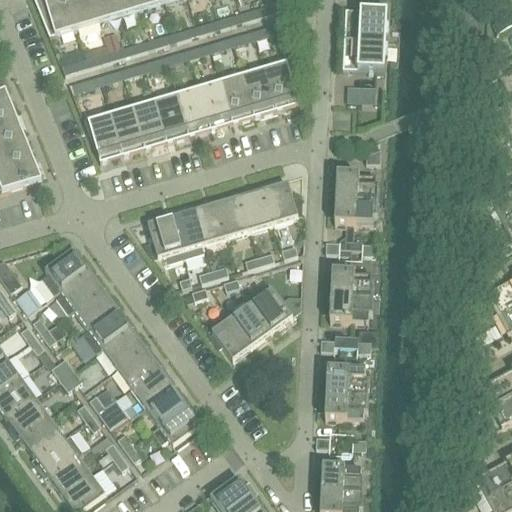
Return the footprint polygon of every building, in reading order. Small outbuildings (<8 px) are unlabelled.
[(43,1),(34,4),(49,43),(72,36),(61,0),(46,0),(43,1)] [(86,0),(61,0),(72,36),(95,29),(86,0)] [(112,0),(86,0),(95,29),(119,22),(112,0)] [(138,0),(112,0),(119,22),(143,15),(138,0)] [(163,0),(138,0),(143,15),(166,8),(163,0)] [(261,13),(264,21),(273,18),(274,19),(275,8),(274,8),(274,9),(261,13)] [(246,16),(248,25),(264,21),(261,13),(246,16)] [(222,23),(225,32),(248,25),(246,16),(222,23)] [(388,18),(346,16),(344,46),(386,48),(388,18)] [(198,30),(201,39),(225,32),(222,23),(198,30)] [(490,28),(495,38),(504,33),(499,23),(490,28)] [(278,39),(276,30),(275,29),(275,30),(252,37),(255,45),(277,38),(277,39),(278,39)] [(175,37),(178,46),(201,39),(198,30),(175,37)] [(151,44),(154,53),(178,46),(175,37),(151,44)] [(233,52),(255,45),(252,37),(231,43),(233,52)] [(209,49),(211,58),(233,52),(231,43),(209,49)] [(128,52),(130,60),(154,53),(151,44),(128,52)] [(343,76),(385,78),(386,48),(344,46),(343,76)] [(211,58),(209,49),(187,56),(190,65),(211,58)] [(107,50),(85,57),(87,64),(104,59),(109,57),(107,50)] [(104,59),(107,67),(130,60),(128,52),(109,57),(104,59)] [(83,53),(59,61),(62,71),(62,72),(81,66),(87,64),(85,57),(83,53)] [(190,65),(187,56),(165,62),(168,71),(190,65)] [(81,66),(83,74),(107,67),(104,59),(87,64),(81,66)] [(168,71),(165,62),(143,69),(146,78),(168,71)] [(65,80),(83,74),(81,66),(62,72),(62,71),(61,71),(65,80)] [(299,109),(287,68),(264,75),(276,116),(299,109)] [(146,78),(143,69),(121,75),(124,84),(146,78)] [(124,84),(121,75),(99,82),(102,91),(124,84)] [(264,75),(242,81),(254,122),(276,116),(264,75)] [(242,81),(220,88),(232,129),(254,122),(242,81)] [(69,91),(73,100),(73,99),(95,92),(92,84),(70,91),(69,90),(69,91)] [(220,88),(198,94),(210,135),(232,129),(220,88)] [(348,92),(347,108),(375,109),(376,93),(348,92)] [(198,94),(176,101),(189,142),(210,135),(198,94)] [(5,95),(0,96),(0,123),(15,118),(5,95)] [(176,101),(155,107),(167,148),(189,142),(176,101)] [(511,106),(496,115),(511,144),(511,106)] [(155,107),(133,114),(145,154),(167,148),(155,107)] [(133,114),(111,120),(123,161),(145,154),(133,114)] [(0,123),(0,148),(23,139),(15,118),(0,123)] [(100,168),(123,161),(111,120),(84,128),(100,168)] [(0,148),(0,173),(32,161),(23,139),(0,148)] [(492,168),(511,156),(511,148),(510,150),(507,146),(502,149),(501,147),(490,153),(491,155),(486,158),(492,168)] [(377,151),(365,155),(366,160),(379,156),(377,151)] [(380,170),(380,155),(379,156),(366,160),(366,169),(380,170)] [(0,173),(0,192),(2,197),(42,185),(32,161),(0,173)] [(332,189),(331,205),(378,207),(379,191),(375,191),(376,182),(337,180),(337,189),(332,189)] [(301,221),(301,205),(300,205),(300,206),(293,208),(288,189),(264,196),(274,230),(298,223),(297,221),(299,220),(299,221),(301,221)] [(511,195),(491,207),(511,246),(511,195)] [(243,203),(241,203),(251,237),(274,230),(264,196),(255,199),(254,196),(242,199),(243,203)] [(220,209),(218,210),(228,244),(251,237),(241,203),(232,206),(231,203),(219,206),(220,209)] [(335,230),(373,232),(374,222),(378,223),(378,207),(331,205),(330,221),(335,221),(335,230)] [(201,215),(195,217),(205,251),(228,244),(218,210),(216,211),(215,207),(200,212),(201,215)] [(174,223),(172,224),(184,265),(204,259),(202,252),(205,251),(195,217),(186,219),(185,216),(173,220),(174,223)] [(154,264),(155,264),(154,263),(157,262),(158,265),(162,264),(164,271),(184,265),(172,224),(148,231),(153,249),(146,251),(145,251),(144,251),(145,252),(146,252),(154,263),(153,263),(154,264)] [(501,253),(496,243),(486,249),(492,259),(501,253)] [(346,247),(346,254),(351,255),(362,255),(362,248),(346,247)] [(326,248),(325,259),(339,260),(339,254),(339,248),(326,248)] [(363,249),(362,261),(375,261),(376,250),(363,249)] [(298,260),(295,252),(281,256),(284,264),(298,260)] [(54,302),(60,297),(88,276),(74,256),(58,267),(56,264),(45,273),(47,275),(45,277),(51,285),(45,289),(54,300),(53,301),(54,302)] [(258,263),(261,271),(274,267),(272,259),(258,263)] [(261,271),(258,263),(246,267),(248,274),(261,271)] [(8,271),(0,276),(0,284),(11,299),(22,290),(8,271)] [(212,276),(215,284),(228,280),(226,272),(212,276)] [(68,321),(74,316),(102,296),(101,294),(104,292),(96,281),(94,283),(88,276),(60,297),(65,304),(59,308),(67,320),(68,321)] [(215,284),(212,276),(199,280),(202,288),(215,284)] [(327,286),(326,302),(373,305),(374,289),(370,289),(371,279),(332,277),(332,286),(327,286)] [(182,294),(192,292),(190,283),(180,286),(182,294)] [(226,297),(240,293),(237,284),(224,288),(226,297)] [(511,284),(485,299),(507,340),(511,336),(511,284)] [(272,295),(271,295),(267,289),(247,304),(272,338),(293,323),(292,323),(301,317),(301,303),(289,302),(284,306),(276,295),(273,297),(272,295)] [(0,308),(1,310),(8,304),(0,294),(0,293),(0,308)] [(206,294),(192,298),(194,306),(208,302),(206,294)] [(74,316),(88,336),(117,315),(115,313),(118,311),(110,301),(108,303),(102,296),(74,316)] [(330,327),(368,329),(369,320),(372,320),(373,305),(326,302),(325,318),(330,318),(330,327)] [(8,304),(1,310),(9,321),(17,316),(8,304)] [(253,352),(272,338),(247,304),(228,317),(228,318),(253,352)] [(88,336),(93,342),(87,346),(95,358),(96,359),(102,355),(131,334),(129,333),(132,331),(125,320),(122,322),(117,315),(88,336)] [(232,367),(253,352),(228,318),(227,318),(211,330),(215,336),(212,338),(213,340),(210,342),(219,354),(221,352),(232,367)] [(42,340),(48,335),(40,323),(33,329),(42,340)] [(29,348),(36,343),(29,333),(22,337),(29,348)] [(102,355),(116,375),(145,354),(143,352),(146,350),(139,340),(136,342),(131,334),(102,355)] [(48,335),(42,340),(50,351),(57,346),(48,335)] [(36,343),(29,348),(37,360),(45,355),(36,343)] [(321,345),(320,357),(334,357),(334,346),(321,345)] [(357,358),(371,359),(371,348),(358,347),(357,358)] [(116,375),(130,394),(159,373),(158,372),(160,370),(153,359),(150,361),(145,354),(116,375)] [(59,370),(67,381),(74,375),(66,364),(59,370)] [(0,369),(0,399),(21,384),(6,365),(0,369)] [(67,381),(59,370),(52,374),(60,386),(67,381)] [(130,394),(144,413),(173,393),(172,391),(174,389),(167,379),(164,381),(159,373),(130,394)] [(511,373),(480,391),(502,432),(511,425),(511,373)] [(67,381),(75,392),(82,387),(74,375),(67,381)] [(322,384),(321,400),(368,402),(369,387),(365,387),(366,377),(327,375),(327,384),(322,384)] [(75,392),(67,381),(60,386),(68,397),(75,392)] [(0,399),(0,416),(6,425),(35,404),(21,384),(0,399)] [(178,400),(173,393),(144,413),(158,433),(152,437),(187,412),(186,410),(188,408),(181,398),(178,400)] [(325,425),(363,427),(364,418),(368,418),(368,402),(321,400),(321,416),(325,416),(325,425)] [(98,417),(105,412),(97,401),(90,406),(98,417)] [(19,442),(20,444),(49,423),(35,404),(6,425),(11,432),(9,434),(16,444),(19,442)] [(86,426),(93,421),(85,410),(78,415),(86,426)] [(105,412),(98,417),(106,429),(113,423),(105,412)] [(178,454),(188,446),(186,444),(202,432),(187,412),(152,437),(153,438),(162,450),(167,445),(173,453),(175,452),(177,455),(178,454)] [(93,421),(86,426),(94,437),(101,432),(93,421)] [(20,444),(34,463),(63,443),(49,423),(20,444)] [(117,445),(126,457),(133,451),(125,440),(117,445)] [(47,481),(48,483),(77,462),(78,463),(83,459),(82,457),(74,446),(68,450),(63,443),(34,463),(40,471),(37,473),(44,483),(47,481)] [(316,443),(316,454),(329,455),(330,444),(316,443)] [(353,455),(366,456),(366,446),(353,445),(353,455)] [(105,454),(113,465),(121,460),(113,449),(105,454)] [(141,463),(133,451),(126,457),(134,468),(141,463)] [(129,472),(121,460),(113,465),(122,477),(129,472)] [(48,483),(62,502),(91,482),(78,463),(77,462),(48,483)] [(511,511),(511,475),(507,466),(474,483),(489,511),(511,511)] [(317,482),(317,498),(364,500),(364,484),(360,484),(361,475),(323,473),(322,482),(317,482)] [(106,506),(104,503),(106,502),(91,482),(62,502),(69,511),(91,511),(92,511),(97,511),(105,506),(105,507),(106,506)] [(209,500),(211,503),(210,504),(215,511),(240,511),(253,503),(238,483),(223,494),(221,491),(210,499),(209,500)] [(363,511),(364,500),(317,498),(315,511),(363,511)] [(240,511),(259,511),(253,503),(240,511)]
